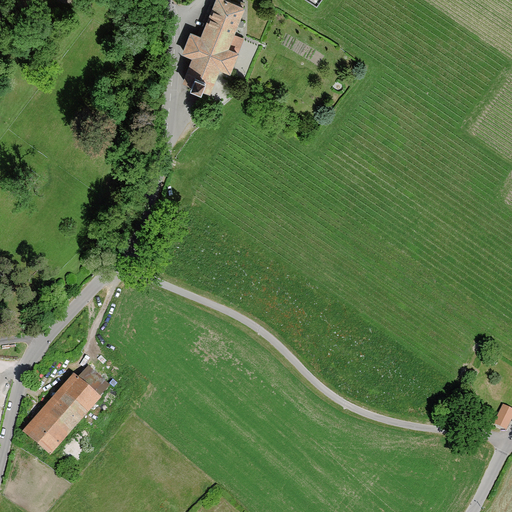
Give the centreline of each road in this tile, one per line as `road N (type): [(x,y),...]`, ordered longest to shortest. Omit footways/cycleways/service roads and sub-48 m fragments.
road 1 (unclassified): [(508,441),(394,422),(347,405),(239,315),(117,264)]
road 2 (unclassified): [(117,264),(146,209),(166,136),(177,18),(161,0)]
road 3 (unclassified): [(0,466),(28,361),(117,264)]
